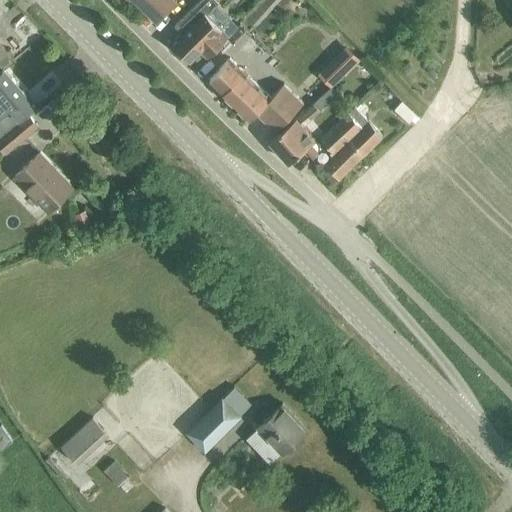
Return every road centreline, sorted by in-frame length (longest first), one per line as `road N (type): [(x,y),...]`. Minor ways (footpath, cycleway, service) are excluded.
road 1 (secondary): [(467,424),(214,164)]
road 2 (residential): [(111,0),(332,219)]
road 3 (residential): [(467,424),(457,380),(326,226)]
road 4 (secondary): [(214,164),(56,0)]
road 5 (residential): [(214,164),(248,175),(326,226)]
